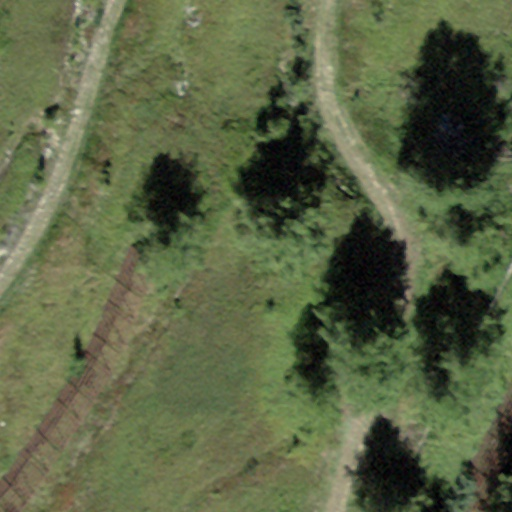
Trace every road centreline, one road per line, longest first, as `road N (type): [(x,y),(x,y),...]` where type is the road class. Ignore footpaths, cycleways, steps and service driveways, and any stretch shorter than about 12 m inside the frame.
road 1 (track): [(326,511),(394,378),(402,233),(331,109),(329,0)]
road 2 (track): [(116,0),(64,165),(0,286)]
